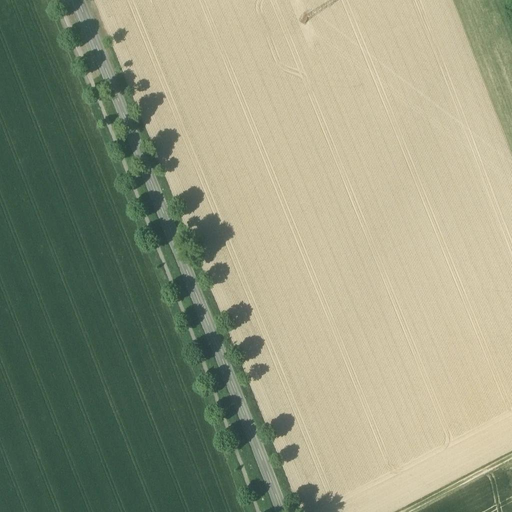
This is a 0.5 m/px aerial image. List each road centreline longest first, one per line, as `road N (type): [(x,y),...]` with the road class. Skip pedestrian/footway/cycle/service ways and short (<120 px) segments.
road 1 (secondary): [(77,0),(279,511)]
road 2 (track): [(511,456),(403,511)]
